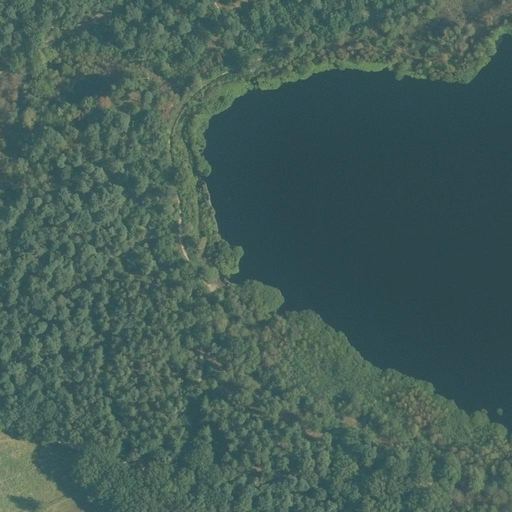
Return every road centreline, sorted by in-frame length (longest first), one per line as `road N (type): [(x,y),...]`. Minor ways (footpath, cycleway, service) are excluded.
road 1 (track): [(357,476),(138,465),(0,416)]
road 2 (track): [(511,481),(357,476)]
